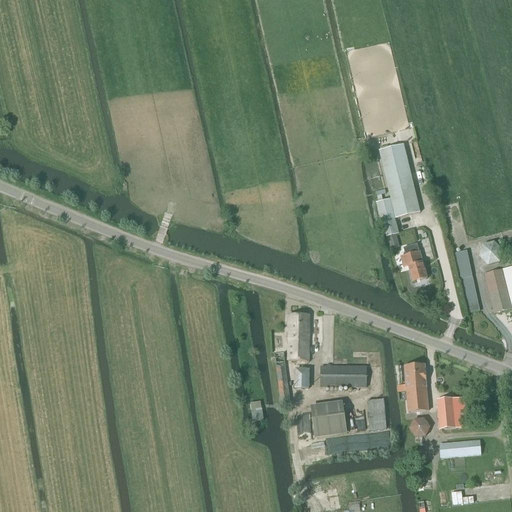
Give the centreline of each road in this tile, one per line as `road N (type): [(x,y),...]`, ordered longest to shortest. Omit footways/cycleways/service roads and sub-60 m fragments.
road 1 (unclassified): [(511,375),(160,255),(0,190)]
road 2 (track): [(160,255),(197,511)]
